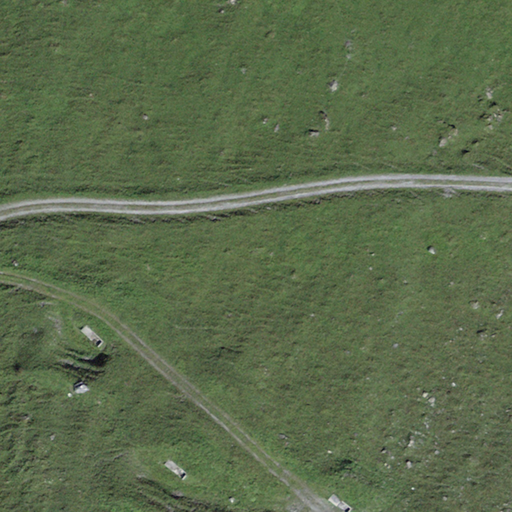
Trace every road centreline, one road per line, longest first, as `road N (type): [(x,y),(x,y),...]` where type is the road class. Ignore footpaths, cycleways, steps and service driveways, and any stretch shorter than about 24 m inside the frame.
road 1 (track): [(511,186),(375,183),(198,205),(55,205),(0,216)]
road 2 (track): [(0,275),(44,285),(134,338),(334,511)]
road 3 (track): [(330,510),(197,490),(138,458)]
